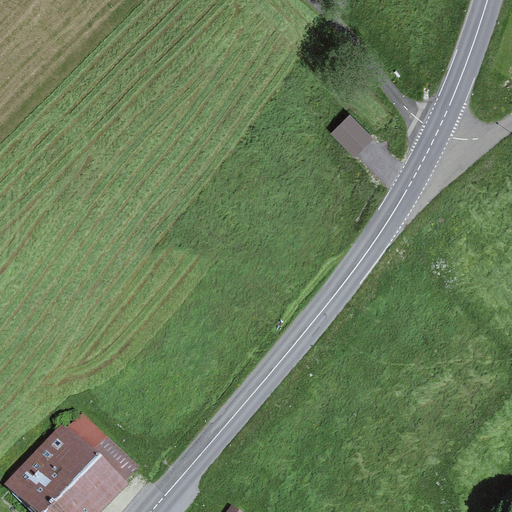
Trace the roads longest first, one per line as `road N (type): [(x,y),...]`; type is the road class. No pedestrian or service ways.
road 1 (secondary): [(151,511),(347,278),(431,142)]
road 2 (secondary): [(431,142),(487,0)]
